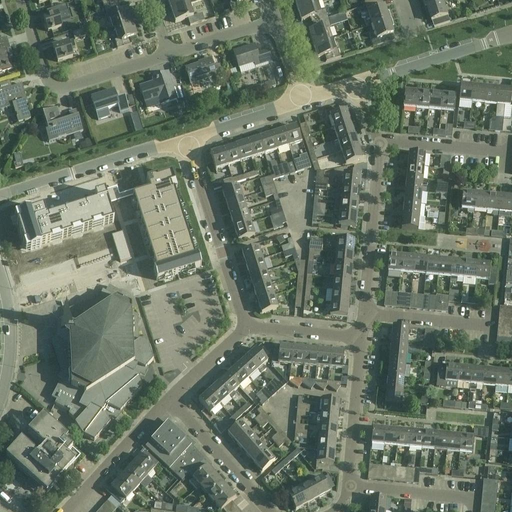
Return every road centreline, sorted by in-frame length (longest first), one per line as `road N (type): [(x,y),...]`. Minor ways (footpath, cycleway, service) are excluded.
road 1 (residential): [(21,0),(48,74),(79,83),(165,53)]
road 2 (residential): [(0,194),(186,137)]
road 3 (residential): [(363,315),(376,142)]
road 4 (residential): [(356,84),(511,34)]
road 5 (residential): [(502,180),(504,154),(376,142)]
road 6 (residential): [(63,511),(167,398)]
road 7 (residential): [(267,511),(167,398)]
road 8 (residential): [(363,315),(491,325),(493,308)]
road 9 (residential): [(470,511),(466,498),(348,485)]
road 10 (residential): [(354,414),(479,424)]
road 11 (residential): [(247,327),(207,209)]
road 12 (residential): [(186,137),(301,100)]
